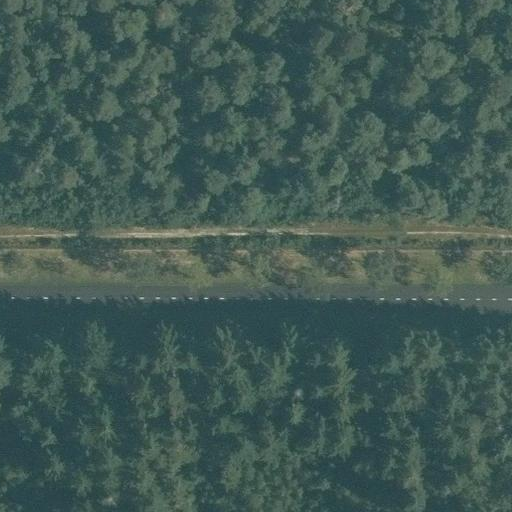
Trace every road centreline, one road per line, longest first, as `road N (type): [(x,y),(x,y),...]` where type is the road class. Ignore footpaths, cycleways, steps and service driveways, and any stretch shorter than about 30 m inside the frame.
road 1 (unclassified): [(511,298),(0,297)]
road 2 (track): [(0,230),(511,231)]
